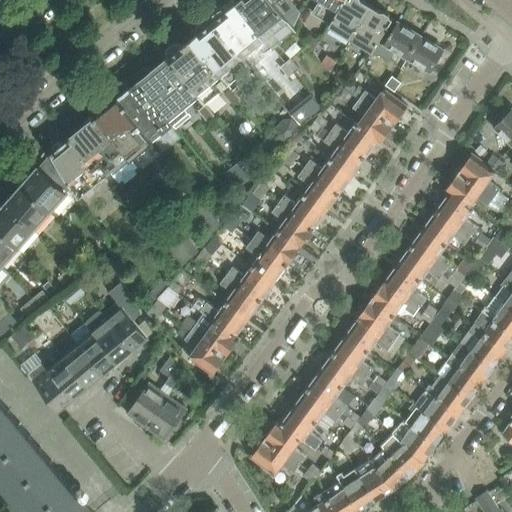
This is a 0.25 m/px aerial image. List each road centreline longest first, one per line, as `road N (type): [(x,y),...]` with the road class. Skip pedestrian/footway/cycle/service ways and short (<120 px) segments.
road 1 (residential): [(203,447),(312,293),(342,288),(511,36)]
road 2 (tertiary): [(0,146),(156,0)]
road 3 (residential): [(418,511),(511,367)]
